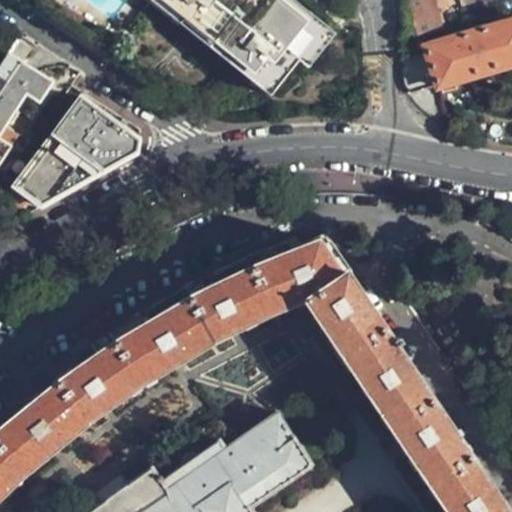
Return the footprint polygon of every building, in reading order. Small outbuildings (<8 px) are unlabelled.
[(314,46),(259,0),(153,0),(270,98),(314,46)] [(403,0),(413,37),(440,30),(431,0),(403,0)] [(437,91),(442,90),(443,93),(459,88),(457,84),(511,68),(511,18),(423,44),(425,50),(398,58),(398,62),(399,67),(399,73),(401,78),(402,82),(405,87),(408,91),(435,85),(437,91)] [(30,50),(14,39),(0,60),(0,158),(9,145),(0,138),(0,131),(25,94),(38,102),(49,82),(22,63),(30,50)] [(135,136),(80,95),(47,138),(12,185),(40,206),(136,149),(135,136)] [(274,311),(277,310),(301,300),(320,328),(405,454),(443,511),(506,511),(345,271),(349,268),(323,232),(298,244),(292,237),(245,258),(243,259),(241,260),(238,262),(236,263),(234,264),(232,265),(230,266),(227,267),(225,268),(223,269),(220,270),(218,271),(216,273),(214,273),(211,275),(209,275),(206,277),(205,278),(203,279),(200,280),(198,281),(195,283),(193,283),(191,285),(189,286),(139,314),(103,336),(90,343),(97,351),(59,378),(21,411),(0,428),(0,496),(49,453),(57,446),(68,435),(78,428),(93,418),(96,416),(98,414),(101,412),(103,410),(106,408),(108,407),(111,405),(113,403),(116,401),(119,399),(121,397),(123,396),(126,394),(129,392),(131,390),(134,388),(136,387),(139,385),(142,384),(144,382),(147,381),(150,379),(152,377),(155,376),(158,374),(175,365),(176,363),(178,362),(180,361),(182,360),(184,358),(186,357),(188,357),(190,355),(192,354),(194,353),(196,352),(198,351),(199,350),(201,349),(203,348),(205,347),(207,346),(209,344),(211,344),(213,342),(215,341),(217,340),(219,339),(221,338),(223,337),(225,336),(227,335),(229,333),(231,333),(233,331),(236,331),(238,329),(240,328),(242,327),(244,326),(246,325),(249,324),(251,323),(253,322),(255,321),(257,319),(259,318),(262,318),(264,316),(266,315),(268,314),(270,313),(273,312),(274,311)] [(117,491),(94,507),(88,511),(249,511),(246,508),(308,463),(269,413),(220,447),(213,439),(195,451),(192,449),(189,448),(185,447),(181,447),(178,448),(175,450),(173,453),(171,456),(170,459),(170,463),(171,466),(173,469),(159,480),(149,468),(127,484),(117,491)]
